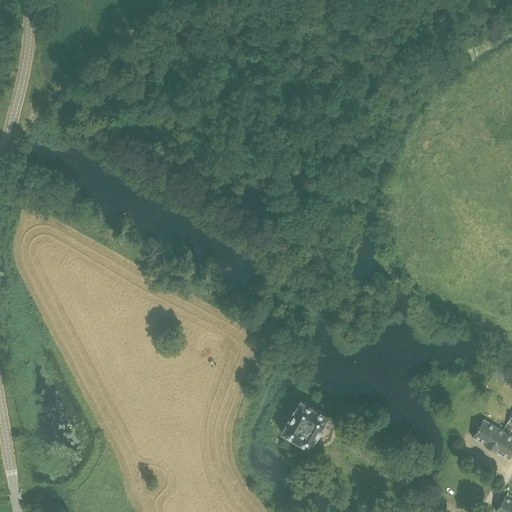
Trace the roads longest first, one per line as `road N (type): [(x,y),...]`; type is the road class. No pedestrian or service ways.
road 1 (track): [(11,119),(33,113),(143,23),(207,0)]
road 2 (tertiary): [(0,163),(26,59),(29,0)]
